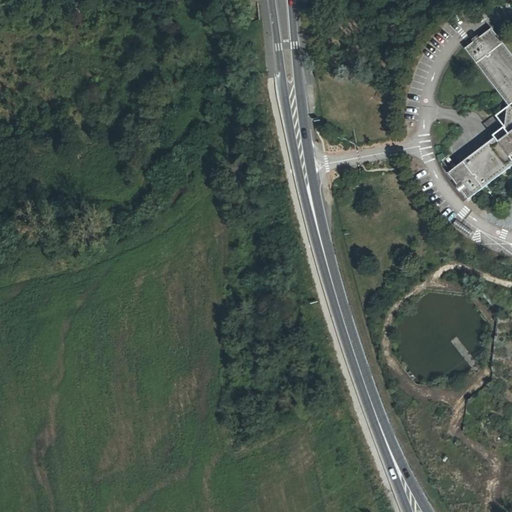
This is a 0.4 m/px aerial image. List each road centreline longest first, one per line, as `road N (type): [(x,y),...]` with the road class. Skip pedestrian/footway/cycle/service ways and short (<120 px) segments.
road 1 (primary): [(431,511),(381,395),(324,221),(290,0)]
road 2 (primary): [(271,0),(317,237),(407,511)]
